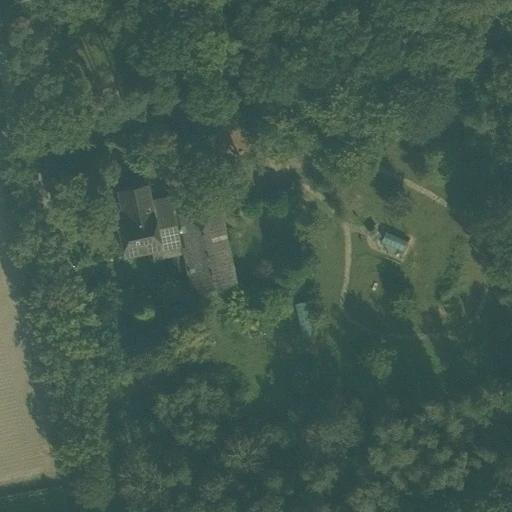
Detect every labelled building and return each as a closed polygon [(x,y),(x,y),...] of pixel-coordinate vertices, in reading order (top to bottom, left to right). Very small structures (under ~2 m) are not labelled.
[(183,254),(193,293),(234,284),(216,203),(173,212),(169,197),(149,202),(145,186),(118,193),(124,222),(116,224),(124,257),(151,251),(181,244),(183,254)] [(378,244),(400,250),(404,239),(382,232),(378,244)] [(152,261),(183,254),(181,244),(151,251),(152,261)] [(132,287),(108,292),(112,315),(136,310),(132,287)] [(265,428),(262,417),(215,428),(220,444),(251,436),(250,433),(265,428)]
